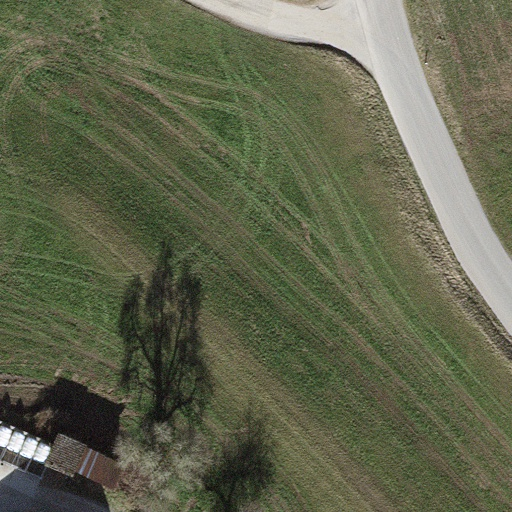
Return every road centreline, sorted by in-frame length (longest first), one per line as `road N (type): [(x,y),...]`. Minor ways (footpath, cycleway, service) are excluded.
road 1 (unclassified): [(367,0),(496,301),(511,316)]
road 2 (track): [(376,30),(249,18),(218,0)]
